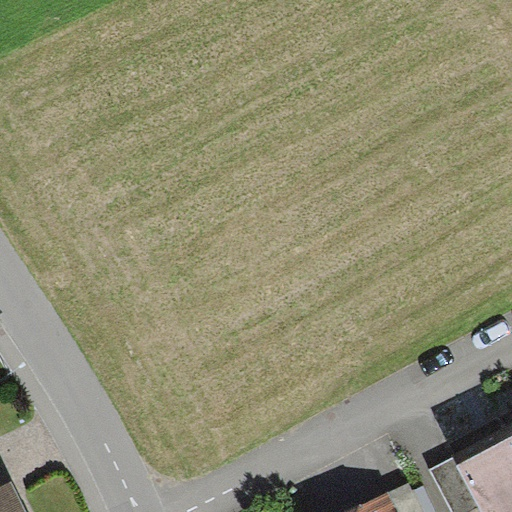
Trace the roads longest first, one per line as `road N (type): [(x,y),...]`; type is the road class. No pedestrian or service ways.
road 1 (residential): [(511,355),(199,511)]
road 2 (residential): [(124,511),(0,289)]
